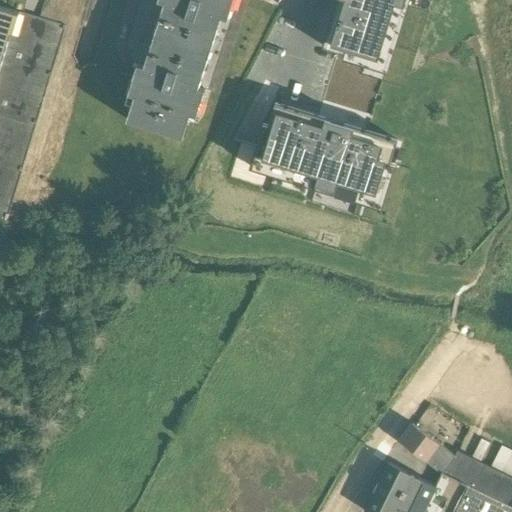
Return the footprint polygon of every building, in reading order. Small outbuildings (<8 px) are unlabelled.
[(227,20),(233,0),(157,0),(157,2),(164,4),(144,66),(137,64),(128,95),(134,96),(127,120),(182,138),(189,114),(196,116),(204,90),(198,88),(221,17),(227,20)] [(336,0),(322,46),(344,53),(342,58),(387,72),(408,0),(336,0)] [(18,14),(0,8),(0,67),(11,32),(12,33),(18,14)] [(37,19),(18,14),(12,33),(11,32),(0,67),(0,217),(7,219),(58,52),(66,28),(37,19)] [(396,141),(274,104),(267,126),(263,125),(249,168),(382,209),(395,165),(390,163),(396,141)] [(67,411),(82,420),(88,408),(73,400),(67,411)] [(471,485),(511,505),(511,476),(457,449),(454,454),(412,422),(399,439),(442,471),(471,485)] [(457,511),(471,485),(442,471),(435,483),(388,460),(364,509),(369,511),(457,511)] [(511,511),(511,505),(471,485),(457,511),(511,511)]
